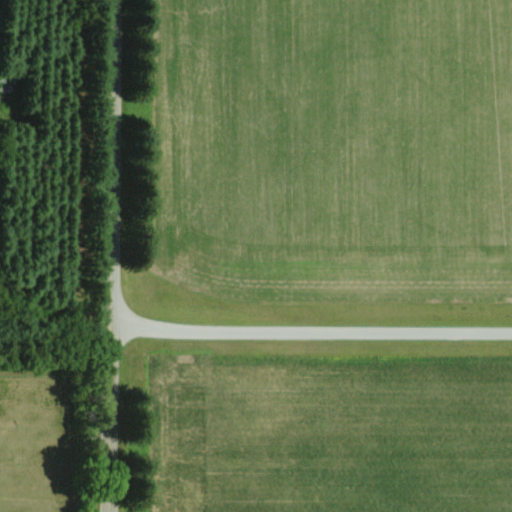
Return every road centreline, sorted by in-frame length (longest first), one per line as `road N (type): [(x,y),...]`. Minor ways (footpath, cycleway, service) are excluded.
road 1 (tertiary): [(102,511),(108,0)]
road 2 (residential): [(105,329),(511,326)]
